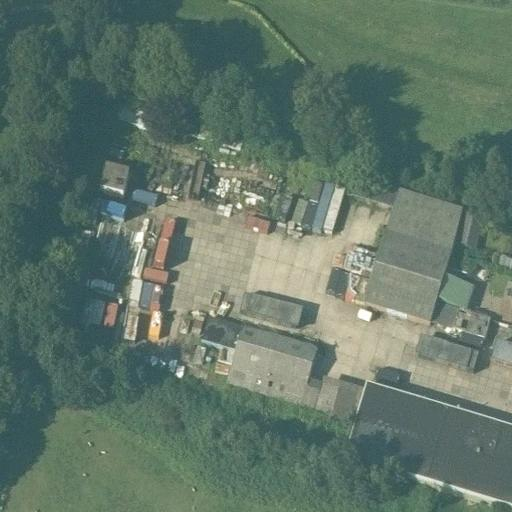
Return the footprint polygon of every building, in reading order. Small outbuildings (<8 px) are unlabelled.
[(454,333),(454,332),(487,342),(493,321),(461,311),(460,313),(435,305),(463,213),(344,177),(338,198),(393,215),(365,306),(454,333)] [(484,220),(465,214),(456,246),(475,252),(484,220)] [(358,274),(344,272),(340,294),(361,298),(369,252),(362,251),(358,274)] [(448,280),(441,305),(468,313),(475,289),(448,280)] [(227,386),(300,408),(307,383),(316,353),(243,331),(227,386)]
